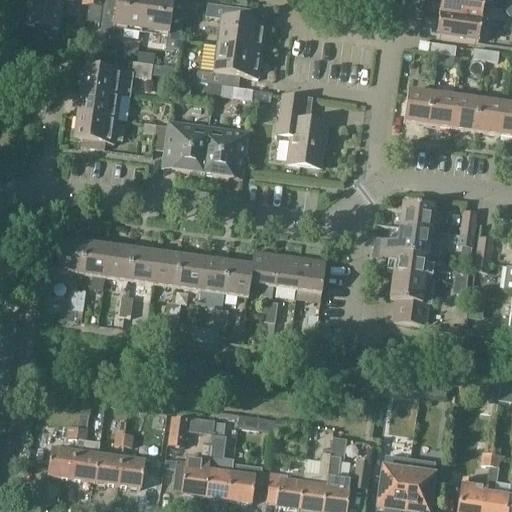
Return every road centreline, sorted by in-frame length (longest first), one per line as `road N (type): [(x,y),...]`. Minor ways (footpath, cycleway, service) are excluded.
road 1 (residential): [(45,187),(318,226),(348,207)]
road 2 (residential): [(45,187),(51,127),(3,65),(4,0)]
road 3 (residential): [(270,0),(284,2),(299,29),(391,43)]
road 4 (residential): [(376,178),(511,195)]
road 5 (residential): [(376,178),(391,43)]
road 6 (residential): [(346,337),(360,238),(348,207)]
